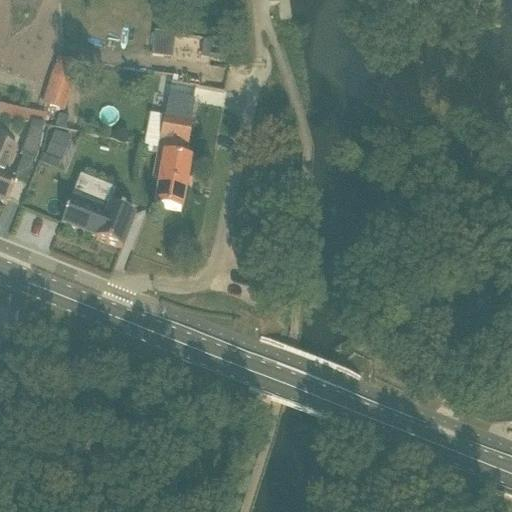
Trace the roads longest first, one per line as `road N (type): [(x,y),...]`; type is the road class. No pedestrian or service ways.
road 1 (secondary): [(511,475),(112,316)]
road 2 (track): [(435,96),(431,359),(421,440)]
road 3 (unclassified): [(112,316),(133,284),(208,279),(258,75)]
road 4 (secondary): [(112,316),(0,272)]
